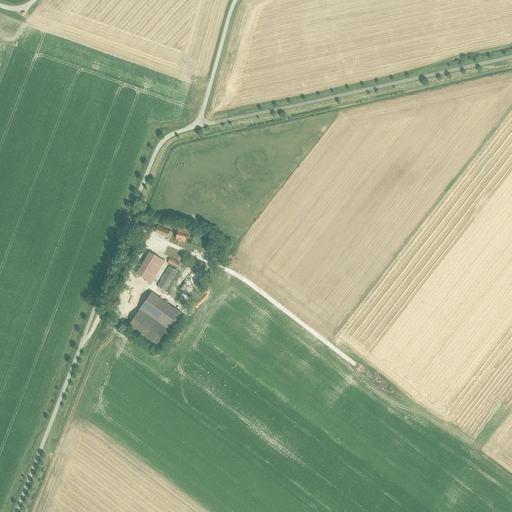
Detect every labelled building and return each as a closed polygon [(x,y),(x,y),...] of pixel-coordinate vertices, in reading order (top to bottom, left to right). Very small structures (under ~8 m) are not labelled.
[(169,238),(172,232),(157,226),(155,232),(169,238)] [(185,243),(187,231),(178,229),(175,239),(181,240),(180,242),(185,243)] [(136,274),(151,283),(164,261),(149,252),(136,274)] [(167,263),(171,264),(177,268),(179,263),(169,258),(167,263)] [(157,287),(165,291),(177,271),(169,266),(157,287)] [(150,294),(141,308),(169,328),(179,314),(180,312),(152,292),(150,294)] [(156,347),(168,330),(139,310),(128,326),(156,347)]
